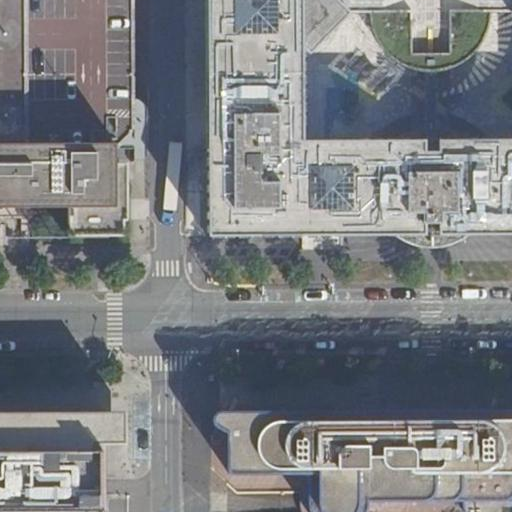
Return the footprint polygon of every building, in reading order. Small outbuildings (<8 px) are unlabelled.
[(0,0),(0,155),(105,155),(118,143),(130,130),(129,0),(0,0)] [(511,0),(206,0),(209,236),(303,235),(303,254),(322,254),(343,254),(342,235),(387,233),(392,237),(402,243),(413,247),(424,249),(435,249),(447,246),(457,242),(467,236),(471,234),(511,234),(511,0)] [(0,238),(131,238),(130,130),(118,143),(105,155),(0,155),(0,238)] [(511,511),(511,410),(473,410),(473,405),(461,405),(462,411),(391,411),(391,405),(380,405),(381,411),(338,411),(338,405),(327,405),(327,411),(288,411),(288,406),(276,405),(276,413),(218,412),(216,415),(215,419),(215,422),(216,426),(229,433),(230,467),(230,470),(231,472),(233,474),(235,474),(303,474),(306,474),(309,475),(310,478),(310,481),(311,500),(312,506),(313,511),(367,511),(369,509),(369,501),(467,500),(467,506),(468,511),(467,511),(511,511)] [(0,413),(0,511),(102,511),(103,511),(103,486),(102,452),(102,445),(120,445),(119,413),(101,413),(0,413)]
